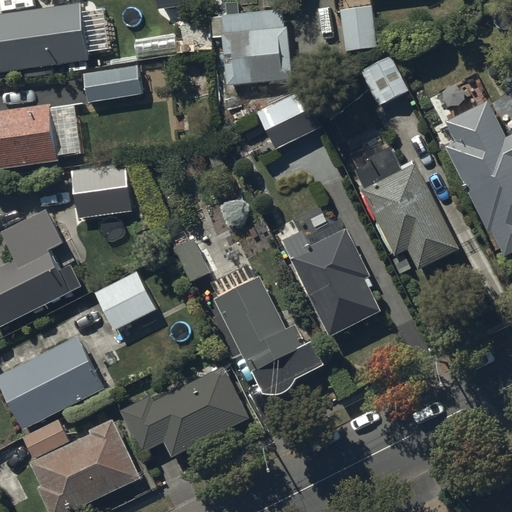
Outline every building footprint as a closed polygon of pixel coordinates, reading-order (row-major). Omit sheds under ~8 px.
[(87,0),(89,9),(126,5),(125,0),(87,0)] [(0,20),(0,79),(92,66),(91,60),(111,57),(105,17),(85,20),(83,9),(0,20)] [(373,13),(342,17),(347,57),(377,53),(373,13)] [(222,40),(227,92),(293,86),(287,17),(224,24),(226,40),(222,40)] [(176,36),(136,42),(139,59),(178,54),(176,36)] [(391,59),(361,75),(380,111),(410,96),(391,59)] [(140,68),(85,75),(89,107),(143,99),(140,68)] [(511,70),(498,77),(511,104),(511,70)] [(307,94),(259,117),(277,156),(325,133),(307,94)] [(457,148),(445,154),(489,239),(493,237),(507,264),(511,261),(511,141),(508,143),(489,107),(447,129),(457,148)] [(50,111),(0,118),(0,174),(58,167),(50,111)] [(417,171),(403,178),(391,154),(365,167),(368,172),(356,177),(366,197),(364,198),(405,277),(416,271),(419,277),(461,256),(417,171)] [(127,167),(73,173),(79,224),(133,218),(127,167)] [(48,217),(3,240),(17,267),(0,276),(0,334),(84,292),(74,272),(61,278),(51,258),(66,251),(48,217)] [(307,238),(284,250),(331,344),(384,318),(366,284),(372,281),(348,235),(347,236),(343,228),(310,245),(307,238)] [(193,244),(174,254),(192,287),(211,277),(193,244)] [(213,290),(220,304),(216,306),(264,403),(265,404),(267,404),(268,405),(269,405),(270,405),(271,405),(273,405),(274,406),(275,406),(276,405),(277,405),(278,405),(280,405),(281,405),(282,404),(283,404),(284,403),(285,403),(286,402),(287,402),(288,401),(289,400),(290,400),(291,399),(292,398),(293,397),(294,396),(294,395),(295,394),(296,393),(296,392),(297,391),(297,390),(298,389),(298,388),(326,374),(314,349),(308,352),(298,331),(289,337),(262,284),(257,286),(250,272),(213,290)] [(140,275),(95,297),(116,338),(159,316),(140,275)] [(79,343),(0,381),(0,390),(23,436),(105,396),(79,343)] [(151,401),(122,416),(144,458),(165,447),(174,464),(200,450),(202,455),(216,448),(213,443),(250,424),(223,371),(155,407),(151,401)] [(59,426),(25,443),(35,463),(70,446),(59,426)] [(83,511),(142,485),(115,426),(90,437),(92,441),(32,469),(43,491),(39,493),(47,511),(83,511)]
